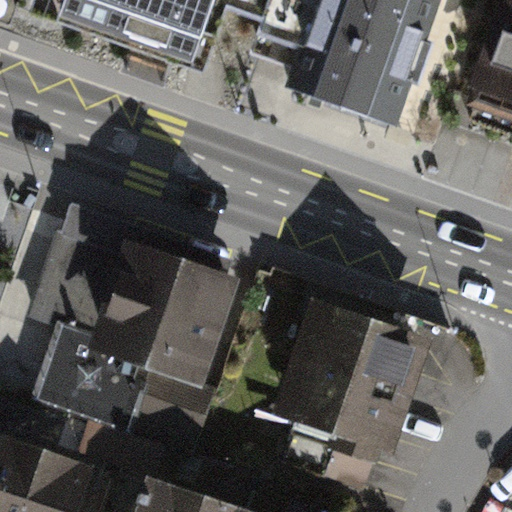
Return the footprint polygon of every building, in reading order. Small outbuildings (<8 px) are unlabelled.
[(223,0),(33,0),(28,16),(203,71),(223,0)] [(395,135),(440,0),(318,0),(285,98),(395,135)] [(511,0),(501,0),(469,93),(511,108),(511,0)] [(198,401),(232,292),(175,274),(185,241),(69,205),(37,309),(59,316),(33,399),(126,428),(140,383),(198,401)] [(419,332),(305,292),(252,442),(366,482),(419,332)] [(0,511),(76,511),(94,458),(0,428),(0,511)] [(196,511),(205,483),(152,467),(137,511),(196,511)] [(255,511),(259,500),(205,483),(196,511),(255,511)] [(295,511),(259,500),(255,511),(295,511)]
